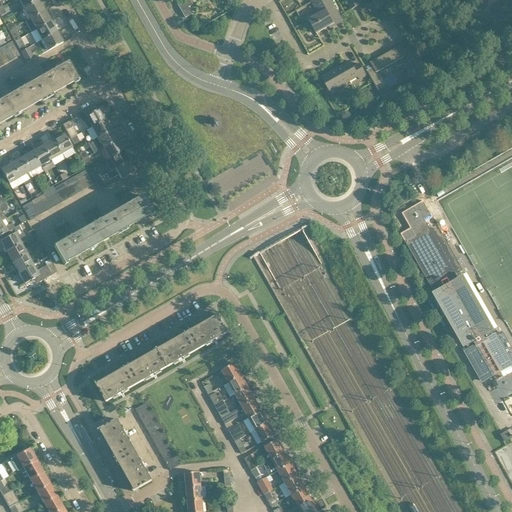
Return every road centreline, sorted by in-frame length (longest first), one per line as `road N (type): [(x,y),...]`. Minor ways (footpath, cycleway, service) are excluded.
road 1 (residential): [(352,511),(219,288),(95,351)]
road 2 (residential): [(72,292),(179,222),(175,194),(107,87)]
road 3 (tertiary): [(500,511),(403,327)]
road 4 (unknown): [(147,151),(32,215),(47,260),(66,261)]
road 5 (residential): [(0,416),(16,407),(27,412),(83,511)]
road 6 (secondary): [(97,317),(219,241)]
road 7 (tertiary): [(334,207),(403,327)]
road 8 (tertiary): [(403,327),(355,199)]
road 9 (residential): [(357,36),(301,61),(265,0)]
road 10 (residential): [(0,148),(107,87)]
road 11 (tertiary): [(218,86),(187,72),(139,0)]
